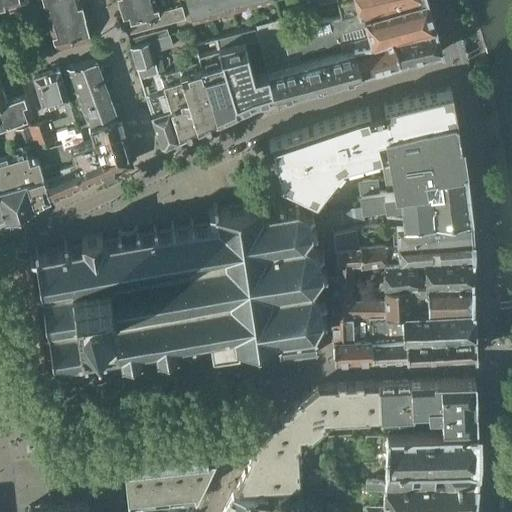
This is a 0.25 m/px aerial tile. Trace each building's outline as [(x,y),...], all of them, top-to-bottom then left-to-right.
[(34,0),(46,43),(53,41),(56,51),(91,42),(88,32),(123,22),(126,34),(184,18),(181,6),(169,9),(166,0),(34,0)] [(212,16),(207,0),(185,0),(191,21),(212,16)] [(229,0),(207,0),(212,16),(232,10),(229,0)] [(251,0),(229,0),(232,10),(252,5),(251,0)] [(433,27),(457,20),(451,0),(412,0),(348,14),(340,16),(337,17),(318,19),(299,20),(279,22),(279,21),(278,21),(286,56),(330,44),(332,53),(356,48),(396,38),(434,27),(433,27)] [(317,0),(318,3),(335,0),(336,0),(340,16),(348,14),(412,0),(317,0)] [(440,47),(463,40),(457,20),(433,27),(434,27),(396,38),(397,41),(396,45),(393,45),(399,63),(440,52),(441,51),(440,47)] [(260,47),(259,47),(262,59),(266,70),(273,96),(293,91),(303,88),(334,80),(344,77),(361,73),(365,72),(356,48),(332,53),(288,65),(286,56),(278,21),(255,27),(258,40),(260,47)] [(217,42),(220,55),(221,55),(223,66),(224,68),(225,68),(249,61),(244,42),(256,39),(257,40),(258,40),(255,27),(254,27),(242,30),(227,34),(216,37),(217,42)] [(152,74),(157,73),(152,53),(172,46),(168,34),(166,28),(128,38),(127,38),(129,45),(134,60),(139,78),(152,74)] [(221,55),(220,55),(219,55),(215,38),(212,38),(198,42),(194,44),(199,60),(217,119),(236,111),(233,100),(227,76),(225,68),(224,68),(223,66),(221,55)] [(356,48),(365,72),(399,63),(393,45),(396,45),(397,41),(396,38),(356,48)] [(443,65),(467,60),(463,40),(440,47),(441,51),(440,52),(443,65)] [(69,75),(74,86),(102,78),(95,59),(66,66),(62,67),(66,76),(69,75)] [(157,91),(163,109),(179,138),(181,137),(217,119),(199,60),(157,73),(152,74),(157,91)] [(451,91),(473,86),(472,78),(467,60),(443,65),(448,88),(450,87),(451,91)] [(37,92),(41,108),(61,100),(67,98),(58,68),(32,76),(35,86),(36,92),(37,92)] [(233,100),(236,111),(237,110),(239,109),(255,102),(272,97),(273,97),(273,96),(266,70),(265,70),(265,71),(253,73),(240,76),(239,73),(227,76),(233,100)] [(74,99),(76,107),(109,97),(102,78),(74,86),(77,96),(78,97),(74,99)] [(0,127),(33,115),(32,113),(25,93),(7,100),(3,90),(0,81),(0,127)] [(456,116),(479,111),(480,111),(473,86),(451,91),(450,87),(448,88),(438,90),(406,97),(354,111),(325,121),(268,141),(278,183),(315,200),(316,200),(316,199),(321,197),(324,195),(327,193),(330,191),(332,188),(335,185),(337,182),(338,180),(340,177),(341,173),(342,170),(343,166),(379,157),(382,156),(378,135),(456,116)] [(109,97),(76,107),(79,115),(84,114),(88,124),(116,116),(109,97)] [(67,99),(67,98),(61,100),(68,122),(74,120),(70,108),(67,99)] [(179,138),(163,109),(150,113),(160,143),(164,145),(179,138)] [(464,171),(491,168),(490,164),(479,111),(456,116),(378,135),(382,156),(388,191),(424,185),(423,174),(464,168),(464,171)] [(45,118),(30,124),(28,125),(33,137),(37,147),(54,141),(45,118)] [(62,124),(60,118),(52,121),(54,127),(62,124)] [(88,128),(91,139),(101,175),(130,162),(117,120),(88,128)] [(33,137),(28,125),(15,129),(20,142),(33,137)] [(68,146),(69,148),(69,150),(76,173),(73,174),(76,186),(101,175),(91,139),(68,146)] [(42,177),(49,197),(76,186),(73,174),(76,173),(69,150),(69,148),(68,146),(63,147),(62,142),(60,143),(48,147),(54,167),(55,172),(42,177)] [(0,203),(4,216),(33,205),(32,204),(49,197),(42,177),(37,157),(28,160),(24,147),(0,153),(0,203)] [(470,219),(497,217),(491,168),(464,171),(464,168),(423,174),(424,185),(388,191),(378,193),(360,196),(362,210),(387,207),(386,203),(400,200),(401,206),(403,219),(387,218),(387,225),(391,225),(470,218),(470,219)] [(376,178),(358,180),(360,196),(378,193),(376,178)] [(122,239),(120,230),(120,229),(117,229),(117,231),(116,232),(117,238),(102,240),(101,234),(80,238),(81,244),(68,247),(66,240),(63,241),(64,247),(38,252),(37,246),(34,246),(35,253),(54,368),(58,367),(57,360),(82,356),(83,363),(87,362),(86,355),(101,353),(102,360),(105,359),(104,352),(118,350),(119,358),(122,359),(123,358),(138,355),(139,356),(140,354),(156,352),(157,353),(158,352),(174,350),(176,350),(177,348),(176,339),(190,337),(191,343),(195,343),(194,337),(209,335),(211,347),(213,349),(214,348),(230,346),(231,348),(232,346),(234,346),(234,348),(238,347),(239,356),(251,354),(251,356),(253,356),(253,354),(264,353),(264,354),(266,354),(265,352),(278,351),(278,354),(277,356),(279,357),(281,355),(296,354),(297,357),(300,357),(299,353),(314,352),(316,353),(317,351),(315,349),(314,335),(316,333),(313,329),(319,317),(324,319),(325,315),(320,314),(319,301),(325,299),(324,296),(318,297),(310,284),(320,272),(325,273),(326,270),(320,268),(318,253),(323,250),(321,247),(316,249),(304,240),(305,235),(306,233),(313,231),(315,232),(316,229),(310,227),(307,215),(313,212),(310,210),(306,212),(296,205),(297,200),(294,199),(293,204),(281,206),(280,201),(277,201),(278,207),(260,210),(259,205),(265,204),(264,200),(259,201),(258,196),(254,196),(255,202),(217,208),(216,203),(212,203),(213,209),(208,210),(210,222),(193,225),(192,218),(189,219),(190,225),(174,228),(173,222),(169,222),(171,229),(157,231),(156,225),(152,225),(153,232),(139,234),(138,228),(137,228),(136,226),(133,226),(135,237),(122,239)] [(493,373),(503,373),(511,371),(511,343),(503,344),(500,336),(500,332),(499,307),(498,281),(497,236),(497,217),(470,219),(471,238),(472,256),(426,258),(427,283),(417,284),(417,287),(417,291),(471,285),(471,309),(399,314),(385,315),(368,316),(370,339),(372,339),(406,337),(472,334),(473,353),(474,356),(491,355),(493,373)] [(471,238),(470,219),(470,218),(391,225),(393,226),(395,226),(396,242),(471,238)] [(334,248),(335,264),(352,263),(360,264),(358,247),(356,227),(354,227),(352,219),(329,224),(333,232),(334,248)] [(416,259),(426,258),(472,256),(471,238),(396,242),(396,243),(397,244),(399,261),(416,259)] [(385,243),(358,247),(360,264),(360,267),(379,264),(386,262),(385,243)] [(54,368),(35,253),(28,254),(29,254),(17,256),(36,370),(54,368)] [(399,261),(386,262),(379,264),(379,272),(383,272),(384,290),(417,287),(417,284),(416,259),(399,261)] [(332,295),(330,315),(351,316),(351,300),(351,295),(352,268),(352,263),(335,264),(334,280),(332,295)] [(398,301),(399,314),(471,309),(471,285),(417,291),(409,292),(409,300),(398,301)] [(384,290),(385,302),(385,315),(399,314),(398,301),(409,300),(409,292),(417,291),(417,287),(384,290)] [(351,300),(351,316),(368,316),(385,315),(385,302),(384,302),(381,300),(351,300)] [(351,316),(330,315),(333,359),(334,359),(369,357),(369,358),(371,358),(371,357),(373,357),(372,339),(370,339),(368,316),(351,316)] [(472,334),(406,337),(406,356),(453,353),(473,353),(472,334)] [(406,337),(372,339),(373,357),(406,356),(406,337)] [(485,399),(502,399),(503,399),(503,373),(493,373),(477,374),(478,399),(485,399)] [(441,430),(476,429),(475,389),(474,377),(378,381),(379,414),(381,414),(381,432),(413,431),(413,410),(426,409),(427,415),(436,414),(435,409),(440,408),(441,430)] [(379,414),(378,381),(354,382),(354,384),(344,385),(344,382),(324,383),(325,416),(335,415),(335,422),(370,420),(370,414),(379,414)] [(325,416),(324,383),(316,384),(292,404),(294,406),(286,412),(285,410),(256,434),(300,438),(306,437),(307,438),(326,422),(325,416)] [(485,429),(501,429),(502,399),(485,399),(485,429)] [(365,487),(383,487),(474,482),(475,482),(475,480),(499,481),(501,429),(485,429),(476,429),(441,430),(413,431),(381,432),(370,433),(369,480),(365,480),(365,487)] [(300,438),(256,434),(247,456),(249,457),(245,467),(243,466),(234,489),(297,486),(297,475),(302,475),(300,438)] [(167,492),(168,492),(182,491),(182,497),(195,495),(208,469),(213,458),(222,439),(204,441),(204,439),(162,444),(167,492)] [(167,492),(162,444),(121,448),(126,497),(141,495),(142,501),(154,500),(153,494),(167,492)] [(330,485),(330,474),(304,475),(304,486),(330,485)] [(472,507),(498,506),(499,481),(475,480),(475,482),(474,482),(383,487),(383,505),(363,505),(363,511),(385,511),(472,506),(472,507)] [(290,511),(290,490),(232,493),(221,511),(290,511)] [(30,505),(30,511),(88,511),(87,499),(30,505)]
